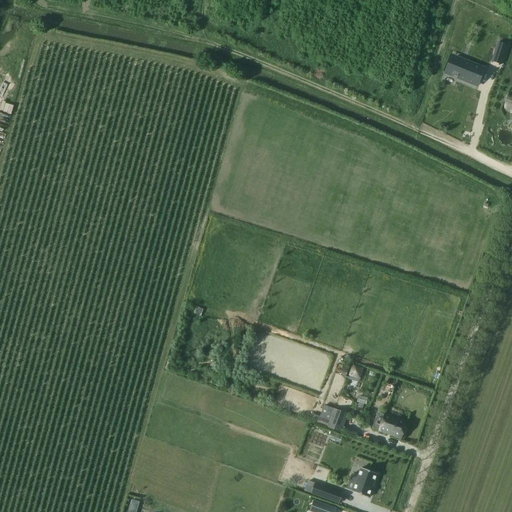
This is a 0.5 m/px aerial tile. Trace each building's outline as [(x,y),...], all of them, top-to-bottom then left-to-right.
[(511,37),(511,29),(505,27),(498,46),(508,50),(511,37)] [(493,49),(465,38),(462,46),(467,48),(464,56),(487,65),(493,49)] [(441,73),(476,88),(484,69),(450,53),(441,73)] [(511,94),(506,93),(502,109),(510,111),(509,115),(511,116),(511,94)] [(361,376),(348,371),(341,390),(354,395),(361,376)] [(421,386),(398,377),(393,393),(415,402),(421,386)] [(340,433),(347,413),(333,408),(328,420),(319,417),(316,424),(340,433)] [(371,428),(400,439),(407,422),(377,410),(371,428)] [(363,466),(355,490),(371,496),(379,472),(363,466)] [(345,492),(317,482),(314,491),(342,501),(345,492)] [(322,511),(326,503),(315,499),(311,510),(316,511),(322,511)]
